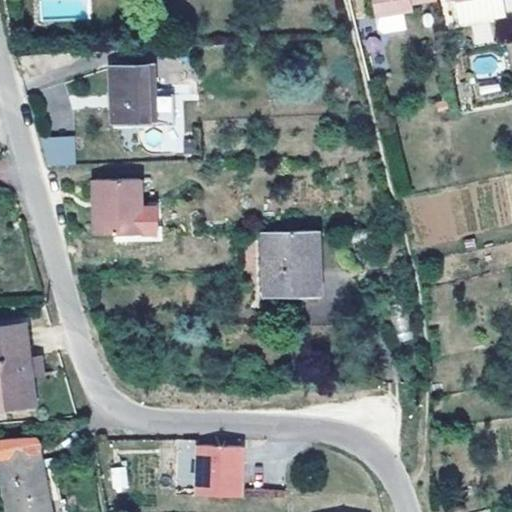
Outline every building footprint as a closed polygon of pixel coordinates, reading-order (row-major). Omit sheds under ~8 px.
[(372,0),(378,29),(384,33),(407,29),(403,11),(412,10),(412,1),(419,0),(372,0)] [(152,64),(110,67),(113,122),(154,119),(155,125),(191,124),(189,93),(154,94),(152,64)] [(74,135),(40,136),(49,165),(75,164),(74,135)] [(141,178),(93,179),(93,199),(96,199),(96,207),(93,207),(94,234),(142,233),(141,206),(141,178)] [(141,206),(142,233),(157,233),(156,206),(141,206)] [(375,228),(343,229),(343,241),(376,241),(375,228)] [(317,229),(263,231),(265,292),(319,291),(317,229)] [(25,323),(0,324),(0,400),(4,400),(4,406),(26,403),(23,373),(30,373),(41,372),(39,356),(30,356),(25,323)] [(23,373),(26,403),(4,406),(5,413),(36,409),(30,373),(23,373)] [(242,446),(198,444),(196,494),(240,495),(242,446)] [(33,453),(0,458),(0,464),(9,511),(50,511),(44,474),(37,475),(33,453)] [(125,463),(108,467),(113,491),(130,488),(125,463)]
